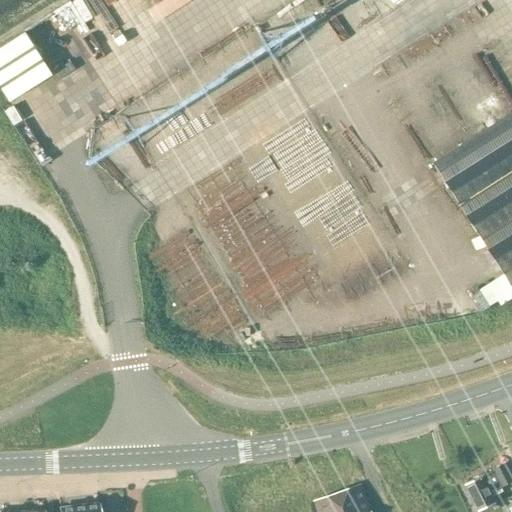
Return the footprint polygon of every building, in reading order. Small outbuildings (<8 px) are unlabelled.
[(0,47),(0,90),(8,103),(50,76),(23,33),(0,47)] [(511,112),(435,162),(511,283),(511,112)] [(466,485),(480,511),(496,503),(490,492),(496,489),(502,486),(502,487),(511,482),(511,476),(505,463),(493,469),(494,471),(466,485)] [(317,500),(315,501),(318,511),(371,511),(362,484),(339,492),(317,500)] [(58,507),(58,511),(99,511),(98,503),(58,507)]
